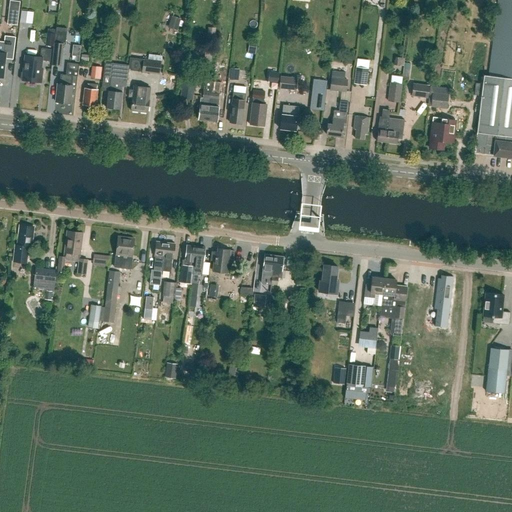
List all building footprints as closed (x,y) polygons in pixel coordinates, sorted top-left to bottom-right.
[(10,0),(7,24),(17,26),(20,2),(10,0)] [(511,0),(497,0),(488,76),(483,76),(474,153),(510,158),(511,143),(511,0)] [(23,19),(35,21),(36,9),(24,7),(23,19)] [(171,16),(169,24),(178,27),(181,19),(171,16)] [(56,27),(56,34),(55,42),(54,42),(51,65),(61,66),(63,44),(65,45),(66,36),(67,28),(56,27)] [(207,28),(207,41),(214,41),(215,28),(207,28)] [(45,45),(53,46),(54,34),(47,33),(45,45)] [(13,57),(14,45),(15,37),(5,36),(3,53),(0,52),(0,78),(2,78),(5,56),(13,57)] [(250,41),(248,49),(255,51),(257,42),(250,41)] [(49,61),(51,50),(41,48),(40,57),(25,56),(22,80),(39,82),(41,60),(49,61)] [(359,64),(371,65),(372,57),(359,56),(359,64)] [(395,57),(394,64),(403,65),(404,58),(395,57)] [(159,73),(160,61),(143,59),(142,71),(159,73)] [(126,88),(129,66),(112,64),(109,91),(108,91),(106,108),(120,109),(122,93),(121,93),(122,87),(126,88)] [(100,80),(101,67),(93,66),(91,78),(100,80)] [(366,85),(368,69),(356,67),(353,84),(366,85)] [(239,70),(231,69),(230,80),(238,81),(238,76),(239,70)] [(72,76),(73,70),(65,70),(65,75),(60,74),(59,84),(57,84),(55,102),(70,103),(71,95),(74,95),(76,76),(72,76)] [(277,82),(279,73),(269,71),(268,81),(277,82)] [(344,79),(345,72),(332,71),(331,77),(329,90),(346,92),(347,79),(344,79)] [(295,90),(296,87),(297,78),(280,76),(279,88),(295,90)] [(193,100),(195,80),(182,79),(180,98),(193,100)] [(325,93),(326,82),(314,80),(313,92),(325,93)] [(207,121),(211,92),(212,82),(204,81),(201,105),(200,105),(198,105),(196,107),(196,110),(197,112),(199,112),(198,120),(207,121)] [(212,82),(211,92),(207,121),(217,122),(218,107),(217,107),(219,93),(226,94),(227,83),(220,82),(220,83),(212,82)] [(400,103),(402,84),(390,83),(387,101),(400,103)] [(428,98),(429,85),(413,83),(411,96),(428,98)] [(96,90),(96,85),(87,84),(86,89),(84,89),(82,105),(95,106),(97,90),(96,90)] [(148,100),(150,88),(133,86),(133,90),(129,90),(128,97),(132,98),(130,111),(147,113),(149,100),(148,100)] [(264,126),(266,105),(263,104),(264,92),(252,91),(251,99),(252,99),(249,125),(264,126)] [(447,109),(448,94),(432,92),(430,107),(447,109)] [(233,93),(231,107),(229,122),(241,124),(245,94),(233,93)] [(347,112),(348,102),(340,101),(339,111),(334,110),(332,124),(328,124),(326,134),(341,136),(342,126),(345,127),(347,112)] [(297,117),(298,107),(283,105),(282,115),(281,115),(280,129),(296,131),(297,117)] [(388,123),(389,118),(390,111),(383,110),(382,122),(380,121),(377,141),(386,142),(387,135),(386,135),(387,127),(388,123)] [(367,134),(368,118),(355,116),(353,129),(356,129),(355,138),(364,139),(364,134),(367,134)] [(387,135),(386,142),(396,143),(396,139),(400,140),(403,120),(389,118),(388,123),(387,127),(386,135),(387,135)] [(442,149),(443,141),(451,142),(452,133),(454,120),(445,119),(444,124),(432,122),(429,148),(442,149)] [(31,248),(34,227),(19,225),(17,246),(15,245),(13,262),(24,264),(26,247),(31,248)] [(79,259),(80,254),(81,244),(78,244),(80,233),(67,232),(64,258),(59,257),(57,271),(63,272),(64,260),(78,262),(77,274),(85,275),(87,260),(79,259)] [(131,269),(134,239),(117,237),(114,267),(131,269)] [(161,271),(162,271),(165,243),(156,241),(154,257),(155,257),(153,270),(151,270),(149,284),(160,286),(161,271)] [(165,243),(162,271),(170,272),(172,258),(173,259),(175,244),(165,243)] [(193,271),(196,246),(186,245),(184,260),(182,260),(180,282),(191,283),(191,282),(193,271)] [(193,271),(191,282),(198,283),(199,275),(201,275),(205,247),(196,246),(193,271)] [(233,260),(234,251),(229,250),(217,249),(217,252),(211,251),(210,260),(213,261),(212,271),(227,273),(228,259),(233,260)] [(270,284),(271,284),(274,256),(265,254),(261,283),(270,284)] [(94,255),(93,264),(109,266),(110,257),(94,255)] [(283,257),(274,256),(271,284),(277,285),(278,277),(281,277),(282,271),(281,271),(283,257)] [(338,281),(336,281),(337,267),(324,265),(322,281),(319,281),(318,292),(328,293),(328,291),(336,292),(338,281)] [(53,291),(56,270),(36,267),(33,289),(46,290),(45,299),(51,300),(52,291),(53,291)] [(117,292),(120,272),(108,270),(106,291),(102,321),(114,322),(117,292)] [(438,278),(434,309),(437,309),(436,311),(435,324),(435,326),(447,327),(453,277),(441,275),(440,278),(438,278)] [(382,294),(384,279),(372,277),(371,285),(365,284),(364,297),(374,298),(375,293),(382,294)] [(396,280),(384,279),(382,294),(389,295),(388,300),(396,301),(394,318),(403,319),(404,307),(405,307),(407,286),(395,285),(396,280)] [(174,297),(176,283),(164,282),(162,295),(163,296),(162,302),(161,302),(160,307),(172,309),(173,297),(174,297)] [(251,296),(252,288),(241,287),(240,295),(251,296)] [(485,293),(483,316),(494,317),(493,323),(509,325),(510,312),(502,312),(503,295),(485,293)] [(382,294),(379,316),(394,318),(396,301),(388,300),(389,295),(382,294)] [(262,312),(264,296),(254,295),(252,311),(262,312)] [(154,297),(146,296),(144,309),(152,310),(154,297)] [(275,308),(277,297),(269,296),(268,307),(275,308)] [(285,310),(286,297),(279,297),(277,309),(285,310)] [(345,324),(346,316),(347,303),(339,302),(336,323),(345,324)] [(101,307),(91,305),(88,327),(97,328),(101,307)] [(160,309),(160,322),(169,322),(168,309),(160,309)] [(401,336),(402,326),(393,325),(392,335),(401,336)] [(368,340),(376,340),(377,328),(369,328),(368,340)] [(490,347),(486,392),(504,393),(506,376),(510,376),(511,357),(511,351),(509,351),(509,349),(490,347)] [(175,378),(177,364),(166,362),(164,377),(175,378)] [(231,364),(228,383),(239,385),(242,366),(231,364)] [(365,366),(348,364),(345,384),(362,386),(365,366)] [(343,384),(345,369),(335,367),(333,383),(343,384)] [(265,391),(266,378),(254,377),(253,390),(265,391)]
